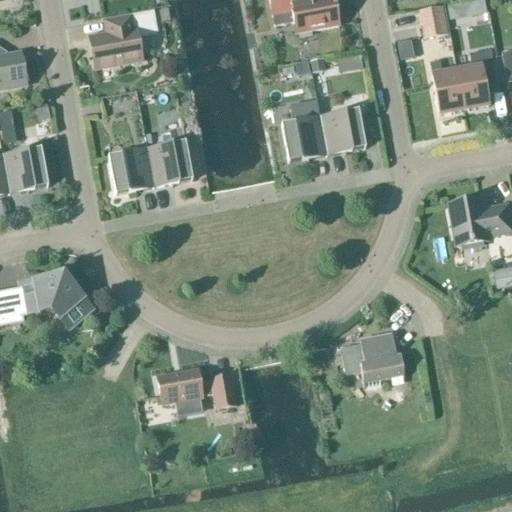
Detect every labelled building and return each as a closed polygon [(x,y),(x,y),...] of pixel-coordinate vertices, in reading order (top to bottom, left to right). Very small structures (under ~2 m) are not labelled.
[(293,26),(295,37),(338,29),(332,0),(328,0),(297,6),(296,0),(267,0),(273,29),(293,26)] [(485,16),(483,4),(471,6),(473,18),(485,16)] [(448,37),(443,9),(417,14),(422,42),(448,37)] [(89,41),(95,73),(141,64),(137,41),(157,37),(153,14),(101,24),(104,38),(89,41)] [(470,72),(455,74),(463,114),(487,110),(485,98),(497,96),(489,53),(467,57),(470,72)] [(511,54),(501,56),(505,81),(511,79),(511,54)] [(0,93),(25,89),(19,56),(0,59),(0,93)] [(438,119),(463,114),(455,74),(431,79),(438,119)] [(319,121),(326,159),(364,152),(357,114),(319,121)] [(326,159),(319,121),(280,128),(287,166),(326,159)] [(162,150),(146,153),(153,191),(191,184),(182,131),(168,134),(169,137),(160,139),(162,150)] [(2,159),(9,198),(47,190),(40,152),(2,159)] [(114,198),(153,191),(146,153),(107,160),(114,198)] [(0,199),(9,198),(2,159),(0,159),(0,199)] [(481,214),(479,202),(447,208),(447,209),(448,209),(456,248),(455,249),(455,250),(487,244),(486,240),(511,235),(506,209),(481,214)] [(511,266),(491,271),(495,289),(511,285),(511,266)] [(91,313),(62,279),(19,287),(21,299),(16,300),(15,294),(0,297),(0,327),(20,324),(19,318),(51,312),(68,332),(91,313)] [(359,344),(359,348),(339,352),(343,376),(360,373),(363,391),(380,388),(379,383),(401,379),(402,384),(404,384),(399,361),(395,361),(391,338),(359,344)] [(156,382),(161,408),(201,401),(201,400),(214,398),(217,413),(233,410),(228,381),(212,384),(212,385),(199,388),(197,375),(156,382)]
